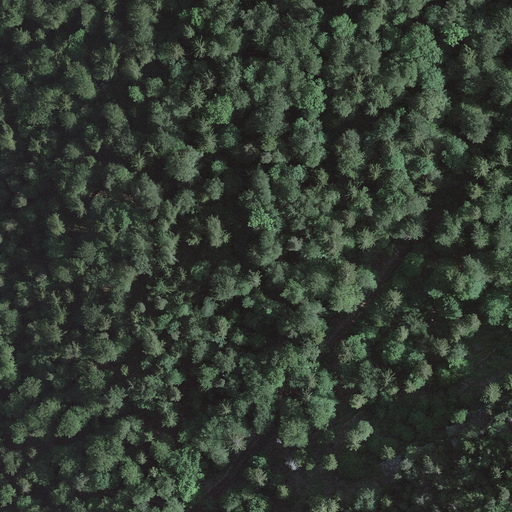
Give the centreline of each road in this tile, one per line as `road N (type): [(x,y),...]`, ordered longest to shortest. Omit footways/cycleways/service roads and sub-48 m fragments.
road 1 (track): [(511,99),(354,71),(176,62),(43,89),(0,125)]
road 2 (track): [(193,511),(419,236),(511,178)]
